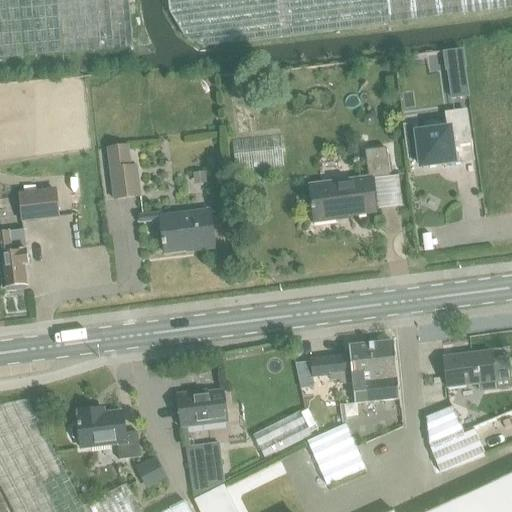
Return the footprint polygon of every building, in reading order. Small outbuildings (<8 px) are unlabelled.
[(0,0),(0,59),(95,52),(133,48),(128,0),(0,0)] [(511,0),(167,0),(168,11),(182,36),(203,48),(511,8),(511,0)] [(464,50),(442,53),(445,72),(447,71),(451,101),(469,98),(465,69),(466,69),(464,50)] [(417,123),(402,125),(407,161),(420,159),(421,168),(455,163),(454,154),(472,151),(466,112),(447,114),(449,130),(441,131),(441,126),(437,123),(428,124),(426,128),(426,133),(419,134),(417,123)] [(371,115),(366,115),(363,119),(363,124),(367,127),(371,127),(375,123),(374,119),(371,115)] [(280,135),(232,140),(236,172),(283,167),(280,135)] [(121,148),(108,150),(115,201),(127,199),(141,197),(139,179),(137,167),(132,168),(129,147),(121,148)] [(370,179),(390,176),(386,148),(365,151),(368,177),(311,185),(313,204),(312,204),(314,224),(342,220),(341,217),(374,213),(370,179)] [(205,172),(192,174),(194,185),(206,184),(205,172)] [(56,189),(17,194),(21,224),(60,219),(56,189)] [(185,250),(213,247),(209,212),(161,218),(164,242),(162,242),(164,255),(186,252),(185,250)] [(9,232),(0,232),(0,271),(3,289),(4,289),(7,292),(7,293),(16,291),(17,291),(18,287),(27,286),(24,266),(28,266),(25,241),(23,230),(9,232)] [(392,342),(368,345),(372,381),(365,381),(367,403),(399,399),(396,378),(397,378),(392,342)] [(355,404),(367,403),(365,381),(372,381),(368,345),(348,348),(348,357),(328,359),(310,361),(312,384),(338,381),(339,385),(353,383),(355,404)] [(443,359),(447,388),(479,384),(480,392),(511,388),(507,359),(491,361),(490,353),(443,359)] [(181,428),(227,422),(223,391),(196,395),(195,393),(177,395),(181,428)] [(82,507),(27,401),(0,407),(0,485),(13,511),(141,511),(127,484),(82,507)] [(339,405),(324,407),(327,429),(342,427),(339,405)] [(453,407),(425,419),(430,449),(464,434),(453,407)] [(119,461),(140,458),(137,432),(125,434),(122,412),(103,415),(103,409),(78,413),(78,418),(76,418),(78,426),(73,427),(71,430),(72,438),(75,441),(79,440),(80,449),(117,444),(119,461)] [(299,413),(267,429),(279,451),(311,435),(299,413)] [(346,425),(307,442),(326,486),(365,469),(346,425)] [(464,434),(430,449),(440,474),(485,454),(475,430),(464,434)] [(189,447),(185,448),(193,498),(224,483),(219,443),(189,447)] [(147,488),(168,479),(158,456),(137,466),(147,488)] [(511,511),(511,476),(433,511),(511,511)] [(236,511),(223,486),(193,501),(198,511),(236,511)] [(190,511),(186,502),(165,511),(190,511)]
